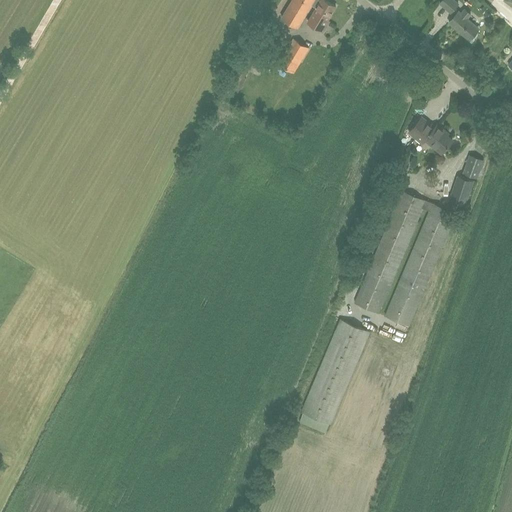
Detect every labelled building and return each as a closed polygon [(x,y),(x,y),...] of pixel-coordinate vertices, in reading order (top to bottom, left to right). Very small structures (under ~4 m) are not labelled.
[(311,5),(314,0),(292,0),(281,18),(298,28),(311,5)] [(316,8),(313,12),(307,23),(321,32),(336,7),(324,0),(314,0),(311,5),(316,8)] [(451,14),(459,4),(455,0),(441,0),(439,3),(451,14)] [(484,5),(479,10),(484,15),(489,9),(484,5)] [(469,40),(479,29),(467,18),(470,14),(465,10),(461,14),(459,11),(449,23),(469,40)] [(247,72),(263,44),(253,39),(245,54),(241,51),(221,86),(237,95),(250,74),(247,72)] [(294,73),(309,48),(293,39),(278,63),(294,73)] [(427,137),(433,129),(430,126),(431,125),(421,117),(419,119),(418,119),(415,122),(415,124),(409,132),(419,140),(422,136),(424,137),(425,135),(427,137)] [(422,136),(419,140),(422,143),(425,140),(441,154),(453,140),(442,132),(444,130),(437,124),(433,129),(427,137),(425,135),(424,137),(422,136)] [(466,174),(477,178),(484,160),(472,156),(466,174)] [(463,210),(473,181),(458,176),(448,205),(463,210)] [(409,326),(421,296),(456,213),(402,191),(355,303),(378,313),(422,208),(430,211),(398,286),(385,316),(409,326)] [(340,320),(297,422),(327,434),(370,332),(340,320)]
